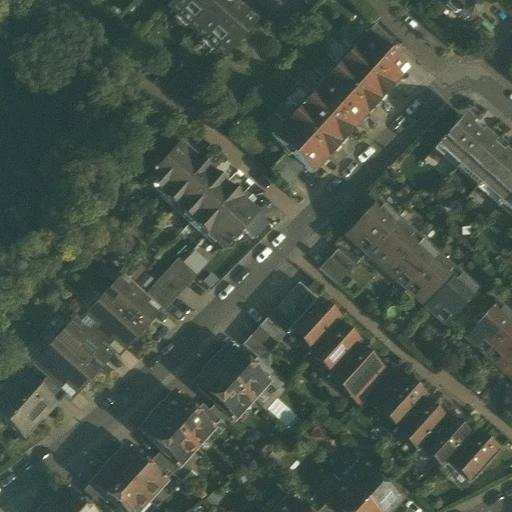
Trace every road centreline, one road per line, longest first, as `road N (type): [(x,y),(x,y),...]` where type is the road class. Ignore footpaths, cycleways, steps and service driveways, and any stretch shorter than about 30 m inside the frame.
road 1 (residential): [(0,489),(93,425),(431,101),(467,79)]
road 2 (residential): [(467,79),(437,65),(369,0)]
